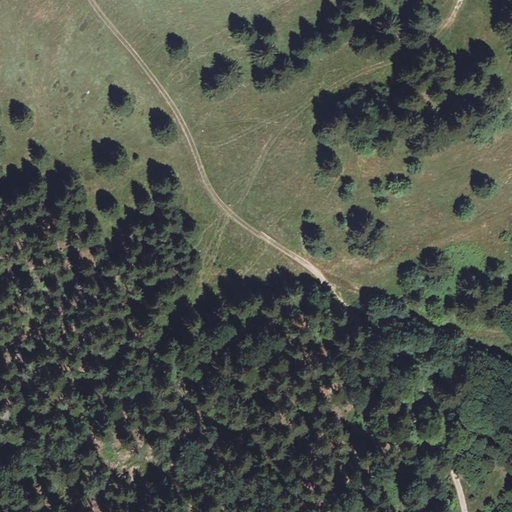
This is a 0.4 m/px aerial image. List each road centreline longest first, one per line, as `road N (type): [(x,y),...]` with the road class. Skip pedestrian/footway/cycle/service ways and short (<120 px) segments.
road 1 (track): [(464,511),(440,432),(415,384),(319,274),(233,215)]
road 2 (track): [(233,215),(282,123),(320,92),(429,44),(460,0)]
road 3 (track): [(233,215),(210,193),(152,85),(87,0)]
road 4 (track): [(324,282),(404,302),(450,328),(511,334)]
